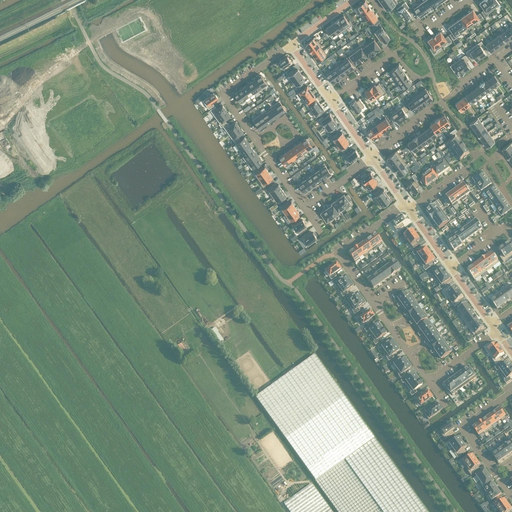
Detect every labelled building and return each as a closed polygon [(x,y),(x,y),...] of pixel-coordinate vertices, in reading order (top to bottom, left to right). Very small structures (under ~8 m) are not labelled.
[(359,4),(354,7),(358,12),(368,5),(368,4),(365,0),(362,2),(361,1),(359,3),(359,4)] [(395,0),(391,0),(384,6),(387,10),(397,2),(395,0)] [(424,0),(422,2),(428,10),(433,7),(427,0),(424,0)] [(483,0),(479,3),(484,9),(481,11),(485,16),(488,14),(487,13),(493,9),(486,0),(483,0)] [(486,0),(493,9),(499,4),(496,0),(486,0)] [(402,4),(397,8),(405,20),(405,19),(406,19),(410,16),(410,15),(406,9),(409,7),(405,2),(402,4)] [(418,5),(424,13),(428,10),(422,2),(418,5)] [(417,3),(412,6),(419,17),(424,13),(418,5),(417,3)] [(368,5),(358,12),(361,17),(362,16),(371,9),(368,5)] [(371,9),(362,16),(365,20),(366,20),(374,14),(371,9)] [(472,9),(466,13),(473,22),(472,22),(473,24),(480,19),(480,20),(483,18),(479,13),(476,15),(472,9)] [(460,17),(460,18),(467,26),(472,22),(473,22),(466,13),(461,18),(460,17)] [(374,14),(366,20),(369,24),(378,18),(374,14)] [(344,15),(339,18),(346,28),(351,25),(344,15)] [(339,18),(334,22),(342,32),(346,28),(339,18)] [(460,18),(454,22),(462,32),(468,28),(467,26),(460,18)] [(334,22),(330,25),(337,34),(337,35),(342,32),(334,22)] [(454,22),(448,26),(452,32),(449,34),(453,39),(462,33),(462,32),(454,22)] [(330,25),(326,28),(332,37),(337,34),(330,25)] [(382,27),(374,33),(380,42),(383,40),(384,42),(389,38),(386,33),(387,33),(385,30),(384,31),(382,27)] [(435,34),(434,35),(441,46),(447,42),(448,43),(451,41),(447,35),(445,37),(440,31),(435,34)] [(505,31),(500,34),(505,42),(510,38),(505,31)] [(500,34),(495,38),(500,45),(505,42),(500,34)] [(432,36),(428,40),(432,46),(429,48),(433,53),(436,51),(436,50),(441,46),(434,35),(432,36)] [(307,41),(305,43),(308,47),(318,40),(315,36),(310,39),(309,38),(307,40),(307,41)] [(495,38),(490,41),(496,49),(500,45),(495,38)] [(373,40),(368,44),(374,52),(377,51),(377,50),(380,48),(380,47),(380,48),(374,40),(374,39),(373,40)] [(308,47),(308,48),(311,52),(320,46),(321,45),(318,40),(308,47)] [(481,41),(473,46),(481,57),(486,53),(482,48),(485,46),(481,41)] [(490,41),(485,45),(491,52),(496,49),(490,41)] [(368,44),(362,48),(367,55),(367,56),(368,57),(368,56),(371,54),(374,52),(368,44)] [(360,45),(354,49),(361,60),(367,56),(367,55),(362,48),(361,47),(362,47),(361,46),(360,45)] [(320,46),(311,52),(314,57),(324,50),(320,46)] [(473,46),(466,52),(469,57),(472,55),(476,61),(481,57),(473,46)] [(354,49),(347,54),(349,55),(349,56),(355,64),(356,64),(361,60),(354,49)] [(324,50),(314,57),(317,61),(327,54),(324,50)] [(465,55),(457,60),(465,71),(470,67),(466,62),(469,60),(465,55)] [(287,56),(278,62),(282,68),(284,70),(289,66),(287,64),(291,61),(287,56)] [(347,56),(342,60),(343,61),(349,70),(354,67),(347,56)] [(457,60),(450,66),(453,71),(456,69),(460,75),(465,71),(457,60)] [(343,61),(338,64),(339,65),(345,73),(349,70),(343,61)] [(399,64),(388,71),(392,76),(402,69),(399,64)] [(339,65),(335,68),(341,76),(345,73),(339,65)] [(334,67),(330,70),(337,79),(341,76),(335,68),(334,67)] [(292,69),(287,72),(289,75),(292,80),(301,74),(297,69),(294,71),(292,69)] [(329,69),(324,72),(332,83),(336,79),(336,80),(337,79),(330,70),(329,69)] [(402,69),(392,76),(395,80),(405,73),(402,69)] [(405,73),(395,80),(398,85),(408,78),(409,78),(405,73)] [(301,74),(292,80),(296,85),(298,88),(303,84),(301,81),(305,79),(301,74)] [(494,74),(489,78),(495,86),(500,82),(494,74)] [(261,75),(256,78),(263,88),(268,85),(264,80),(265,80),(263,77),(262,77),(261,75)] [(256,78),(252,81),(259,91),(263,88),(256,78)] [(408,78),(398,85),(401,89),(412,82),(409,78),(408,78)] [(489,78),(484,82),(490,89),(495,86),(489,78)] [(254,94),(259,91),(252,81),(247,84),(254,93),(254,94)] [(484,82),(479,85),(485,93),(490,89),(484,82)] [(372,85),(369,87),(376,96),(375,96),(377,98),(385,92),(378,83),(375,85),(374,83),(372,85)] [(249,97),(254,93),(247,84),(243,87),(249,97)] [(298,91),(297,93),(301,99),(303,98),(311,92),(311,91),(307,86),(307,85),(306,86),(299,91),(298,91)] [(479,85),(474,89),(480,96),(485,93),(479,85)] [(239,90),(238,90),(245,100),(249,97),(243,87),(239,90)] [(365,92),(363,94),(368,102),(375,96),(376,96),(369,87),(366,89),(364,91),(365,92)] [(425,88),(420,91),(427,101),(432,98),(430,95),(431,94),(429,92),(428,93),(425,88)] [(474,89),(469,92),(475,100),(480,96),(474,89)] [(246,100),(245,100),(238,90),(234,94),(236,96),(235,97),(237,100),(238,99),(241,104),(246,101),(246,100)] [(420,91),(415,94),(423,105),(428,101),(427,101),(420,91)] [(311,92),(303,98),(307,103),(307,104),(316,97),(315,97),(311,92),(312,92),(311,92)] [(469,92),(464,96),(465,96),(470,104),(470,103),(475,100),(469,92)] [(212,102),(218,98),(215,94),(213,93),(210,95),(210,94),(207,96),(207,97),(203,100),(209,109),(214,105),(212,102)] [(415,94),(411,98),(411,99),(412,99),(418,108),(423,105),(415,94)] [(465,96),(460,100),(465,108),(470,104),(471,104),(470,103),(470,104),(465,96)] [(316,97),(307,104),(311,109),(320,103),(316,98),(316,97)] [(355,99),(350,103),(356,112),(364,106),(359,99),(356,101),(355,99)] [(411,99),(407,102),(413,111),(418,108),(412,99),(411,99)] [(279,100),(274,103),(282,114),(286,110),(284,108),(285,107),(283,104),(282,105),(279,100)] [(460,100),(455,103),(461,111),(465,108),(460,100)] [(270,107),(271,109),(271,108),(277,117),(282,114),(274,103),(270,107)] [(311,109),(309,111),(314,117),(316,116),(316,115),(324,110),(324,109),(320,104),(320,103),(311,109)] [(210,109),(216,118),(226,110),(222,105),(217,109),(215,106),(210,109)] [(397,110),(396,110),(403,119),(408,116),(405,112),(408,110),(404,105),(397,110)] [(277,117),(271,108),(271,109),(267,112),(273,120),(277,117)] [(391,114),(389,116),(392,121),(395,119),(398,123),(403,119),(396,110),(397,110),(395,108),(390,112),(391,114)] [(228,112),(226,110),(216,118),(220,123),(219,124),(221,127),(223,126),(227,123),(225,120),(230,116),(230,115),(228,112)] [(266,110),(261,113),(268,123),(273,120),(267,112),(266,110)] [(261,113),(257,116),(264,126),(268,123),(261,113)] [(322,115),(317,119),(323,127),(324,125),(333,119),(330,114),(324,118),(322,115)] [(444,114),(439,118),(445,126),(450,122),(448,120),(449,119),(447,117),(446,117),(444,114)] [(259,129),(264,126),(257,116),(252,119),(256,124),(255,124),(257,127),(259,129)] [(385,117),(380,120),(387,129),(391,126),(385,117)] [(477,117),(469,123),(473,128),(481,122),(477,117)] [(439,118),(434,121),(440,129),(445,126),(439,118)] [(333,119),(324,125),(328,130),(330,133),(335,129),(333,126),(337,124),(336,123),(337,123),(336,120),(335,121),(333,119)] [(380,120),(375,124),(376,125),(376,124),(382,133),(387,129),(380,120)] [(223,126),(229,134),(239,127),(237,125),(238,124),(236,121),(235,122),(235,121),(230,125),(228,122),(227,123),(223,126)] [(434,121),(430,124),(431,126),(436,133),(440,129),(434,121)] [(481,122),(473,128),(476,133),(484,127),(481,122)] [(376,125),(371,128),(377,136),(382,133),(376,124),(376,125)] [(431,126),(426,130),(432,138),(437,134),(436,133),(431,126)] [(240,129),(239,127),(229,134),(235,142),(240,139),(238,136),(243,132),(242,131),(243,131),(241,128),(240,129)] [(484,127),(476,133),(479,137),(488,131),(484,127)] [(371,128),(366,131),(369,134),(368,135),(370,137),(372,140),(377,136),(371,128)] [(426,130),(422,133),(428,141),(432,138),(426,130)] [(488,131),(479,137),(483,142),(491,136),(488,131)] [(336,132),(331,136),(336,143),(345,137),(341,132),(338,135),(336,132)] [(422,133),(417,136),(423,144),(428,141),(422,133)] [(455,134),(444,142),(448,147),(449,146),(458,139),(455,134)] [(417,136),(412,139),(418,148),(423,144),(417,136)] [(491,136),(483,142),(486,147),(494,141),(491,136)] [(235,144),(239,150),(248,143),(246,140),(244,137),(235,144)] [(336,143),(335,144),(339,149),(340,149),(342,151),(347,147),(345,145),(349,142),(345,137),(336,143)] [(306,138),(301,141),(308,151),(313,148),(306,138)] [(412,139),(407,143),(413,151),(418,148),(412,139)] [(458,139),(449,146),(453,151),(462,144),(458,139)] [(297,144),(304,154),(308,151),(301,141),(297,144)] [(511,141),(502,149),(506,154),(511,149),(511,141)] [(251,146),(248,143),(239,150),(243,156),(253,149),(251,146)] [(297,144),(292,147),(300,157),(304,154),(297,144)] [(462,144),(453,151),(456,156),(465,149),(462,144)] [(295,161),(300,157),(292,147),(288,150),(294,158),(294,159),(295,161)] [(255,152),(253,149),(243,156),(242,156),(247,163),(257,155),(255,152)] [(465,149),(456,156),(460,161),(464,158),(464,159),(467,157),(466,156),(469,154),(465,149)] [(290,162),(294,159),(294,158),(288,150),(283,154),(289,162),(290,162)] [(350,150),(345,153),(347,156),(346,157),(349,162),(351,161),(352,162),(354,160),(354,159),(359,155),(355,150),(352,152),(350,150)] [(397,150),(386,157),(390,162),(400,155),(397,150)] [(291,163),(290,162),(289,162),(283,154),(279,157),(286,167),(291,164),(291,163)] [(259,158),(257,155),(247,163),(251,169),(262,162),(259,158)] [(400,155),(390,162),(393,166),(403,159),(400,155)] [(442,158),(436,163),(443,173),(444,173),(443,173),(449,169),(450,169),(449,168),(444,161),(443,160),(442,158)] [(393,166),(393,167),(396,171),(404,165),(406,164),(403,159),(393,166)] [(319,166),(319,167),(320,167),(326,176),(327,176),(331,173),(330,172),(333,171),(330,167),(328,169),(324,163),(319,166)] [(436,163),(430,167),(431,168),(437,177),(443,173),(436,163)] [(254,170),(259,178),(268,172),(265,167),(263,168),(261,165),(254,170)] [(404,165),(396,171),(399,175),(408,170),(404,165)] [(319,167),(315,170),(322,180),(326,176),(331,173),(327,176),(326,176),(320,167),(319,167)] [(431,168),(425,173),(432,183),(433,183),(438,179),(438,178),(437,177),(431,168)] [(317,183),(322,180),(315,170),(311,173),(317,183)] [(272,177),(268,172),(259,178),(257,179),(263,187),(272,181),(270,178),(272,177)] [(365,172),(359,175),(361,178),(359,180),(363,185),(374,177),(370,172),(367,174),(365,172)] [(483,172),(473,179),(477,185),(487,178),(483,172)] [(313,186),(317,183),(311,173),(306,177),(307,178),(313,186)] [(425,173),(419,177),(420,179),(426,187),(427,187),(432,183),(425,173)] [(374,177),(363,185),(367,190),(369,188),(371,191),(376,187),(374,184),(377,182),(374,177)] [(307,178),(303,180),(303,181),(309,189),(313,186),(307,178)] [(487,178),(477,185),(481,191),(491,184),(487,178)] [(309,189),(303,181),(303,180),(302,179),(302,180),(297,183),(304,192),(309,189)] [(411,181),(406,184),(413,194),(418,190),(416,187),(418,185),(415,180),(412,182),(411,181)] [(271,197),(273,196),(282,189),(278,184),(277,185),(275,183),(265,189),(271,197)] [(464,184),(459,188),(466,196),(470,193),(464,184)] [(494,186),(484,193),(489,199),(499,192),(494,186)] [(459,188),(455,191),(461,199),(466,196),(459,188)] [(282,189),(273,196),(279,203),(286,198),(284,195),(286,194),(282,189)] [(378,189),(373,192),(375,195),(373,197),(376,202),(387,194),(383,189),(380,191),(378,189)] [(455,191),(451,194),(457,203),(461,199),(455,191)] [(499,192),(489,199),(493,205),(503,198),(499,192)] [(343,194),(338,198),(345,208),(344,208),(345,209),(351,204),(350,203),(349,201),(349,200),(351,199),(347,194),(345,195),(344,194),(343,194)] [(387,194),(376,202),(380,207),(382,205),(384,208),(389,204),(387,202),(391,199),(387,194)] [(451,194),(446,197),(452,206),(457,203),(451,194)] [(339,212),(344,208),(345,208),(338,198),(337,198),(332,202),(331,203),(332,203),(332,204),(333,204),(339,212)] [(503,198),(493,205),(497,211),(507,204),(503,198)] [(280,206),(286,214),(295,207),(291,202),(290,203),(288,201),(280,206)] [(332,204),(327,208),(333,217),(333,218),(339,214),(340,213),(339,212),(333,204),(332,204)] [(436,204),(426,211),(429,216),(440,208),(436,204)] [(507,204),(497,211),(501,217),(511,210),(507,204)] [(299,212),(295,207),(286,214),(291,221),(299,216),(297,213),(299,212)] [(321,212),(320,212),(321,213),(324,217),(322,218),(325,222),(327,221),(333,217),(327,208),(326,208),(321,212)] [(440,208),(429,216),(433,220),(443,213),(440,208)] [(443,213),(433,220),(436,225),(447,217),(443,213)] [(394,222),(391,224),(397,232),(404,227),(402,224),(406,222),(402,216),(396,220),(396,219),(393,221),(394,222)] [(447,217),(436,225),(439,229),(450,222),(447,217)] [(306,228),(305,226),(306,225),(302,219),(293,226),(299,234),(306,228)] [(471,222),(478,232),(483,229),(475,219),(471,222)] [(471,221),(466,225),(474,235),(478,232),(471,222),(471,221)] [(466,225),(462,227),(470,238),(474,235),(466,225)] [(462,227),(458,230),(466,241),(470,238),(462,227)] [(404,236),(402,237),(406,243),(408,241),(416,235),(413,230),(409,232),(407,229),(402,233),(404,236)] [(454,233),(454,234),(455,235),(462,244),(466,241),(458,230),(454,233)] [(311,233),(309,231),(300,237),(306,245),(317,238),(313,232),(311,233)] [(375,235),(370,238),(378,248),(382,245),(379,240),(381,239),(378,234),(376,235),(375,235)] [(416,235),(408,241),(413,249),(419,245),(417,242),(420,240),(416,235)] [(455,235),(451,238),(458,248),(463,245),(462,244),(455,235)] [(370,238),(366,241),(373,250),(372,251),(373,251),(378,248),(370,238)] [(451,238),(446,241),(454,251),(458,248),(451,238)] [(368,253),(372,251),(373,250),(366,241),(362,244),(368,253)] [(369,254),(368,253),(362,244),(357,247),(363,256),(364,258),(369,255),(369,254)] [(504,246),(499,250),(502,254),(499,256),(503,262),(511,256),(504,246)] [(363,256),(357,247),(353,251),(359,259),(363,256)] [(418,250),(412,253),(415,256),(416,255),(420,261),(431,254),(426,248),(420,252),(418,250)] [(360,260),(359,259),(353,251),(348,254),(355,263),(359,260),(360,260)] [(492,253),(486,257),(493,267),(495,270),(501,265),(499,263),(492,253)] [(420,261),(424,268),(423,268),(425,271),(431,268),(429,265),(435,260),(431,254),(420,261)] [(486,257),(480,261),(487,272),(493,267),(486,257)] [(389,264),(389,265),(390,265),(396,273),(400,270),(393,260),(389,264)] [(480,261),(474,266),(481,276),(487,272),(480,261)] [(327,270),(325,271),(329,277),(331,280),(336,277),(334,274),(341,269),(340,268),(338,265),(337,264),(336,263),(334,265),(333,265),(333,266),(328,269),(327,270)] [(389,265),(385,268),(391,276),(396,273),(390,265),(389,265)] [(474,266),(467,270),(475,280),(481,276),(474,266)] [(433,269),(428,273),(430,276),(431,275),(436,281),(436,280),(446,273),(445,272),(442,267),(435,272),(433,269)] [(387,279),(391,276),(385,268),(381,271),(387,279)] [(382,282),(387,279),(381,271),(377,274),(376,274),(382,282)] [(375,272),(370,275),(378,286),(382,282),(376,274),(377,274),(375,272)] [(446,273),(436,280),(436,281),(440,286),(439,287),(441,291),(446,287),(444,284),(451,279),(447,275),(448,275),(446,273)] [(373,289),(378,286),(370,275),(366,279),(373,289)] [(334,285),(338,290),(349,281),(349,282),(350,281),(349,281),(347,278),(348,278),(347,278),(346,276),(339,281),(337,279),(332,282),(334,285)] [(353,287),(349,282),(349,281),(338,290),(341,295),(343,298),(348,294),(346,291),(353,287)] [(448,287),(443,291),(449,299),(460,292),(455,286),(450,290),(448,287)] [(505,288),(500,292),(507,302),(511,298),(511,297),(505,288)] [(398,299),(401,303),(402,304),(412,296),(409,291),(398,299)] [(460,292),(449,299),(455,308),(460,304),(458,301),(463,297),(460,292)] [(495,295),(502,306),(507,302),(500,292),(495,295)] [(346,302),(349,307),(361,299),(361,298),(357,294),(350,299),(349,296),(343,300),(345,302),(346,302)] [(495,295),(490,299),(497,309),(502,306),(495,295)] [(402,305),(405,308),(415,301),(416,301),(412,296),(402,304),(401,303),(399,304),(400,306),(402,305)] [(361,298),(361,299),(349,307),(353,312),(352,312),(354,315),(360,311),(358,309),(365,304),(364,302),(364,301),(363,301),(362,299),(361,298)] [(405,308),(407,311),(408,312),(418,305),(415,301),(405,308)] [(466,304),(457,310),(461,316),(471,310),(466,304)] [(421,309),(418,305),(408,312),(407,311),(405,313),(407,315),(409,313),(411,317),(421,309)] [(424,314),(421,309),(411,317),(413,320),(414,321),(424,314)] [(461,316),(460,317),(465,323),(475,316),(471,310),(461,316)] [(359,319),(363,325),(365,323),(366,323),(371,319),(372,318),(374,317),(373,316),(373,315),(371,312),(370,312),(370,311),(363,316),(361,313),(356,316),(358,319),(359,319)] [(425,313),(424,314),(414,321),(413,320),(412,321),(413,324),(415,322),(417,326),(428,318),(425,313)] [(475,316),(465,323),(469,330),(480,322),(479,322),(475,316)] [(419,328),(422,332),(422,333),(433,326),(429,321),(419,328)] [(480,322),(469,330),(474,336),(484,328),(480,322)] [(370,331),(373,335),(373,336),(382,329),(378,324),(371,329),(369,327),(364,330),(366,333),(370,331)] [(423,334),(426,337),(436,330),(433,326),(422,333),(422,332),(420,333),(421,335),(423,334)] [(224,341),(218,332),(219,332),(216,327),(209,332),(218,345),(224,341)] [(385,334),(382,329),(373,336),(373,335),(371,337),(375,342),(373,343),(375,346),(380,342),(378,339),(385,334)] [(426,337),(428,341),(429,342),(437,335),(438,336),(440,334),(436,329),(436,330),(426,337)] [(429,343),(432,346),(441,340),(440,340),(438,336),(437,335),(429,342),(428,341),(426,342),(428,344),(429,343)] [(432,346),(434,349),(435,350),(446,343),(442,338),(440,340),(441,340),(432,346)] [(382,348),(385,352),(395,345),(391,340),(385,345),(383,343),(377,346),(380,349),(382,348)] [(449,347),(446,343),(435,350),(434,349),(432,351),(434,353),(436,351),(438,355),(449,347)] [(490,344),(484,348),(490,356),(500,349),(497,344),(496,343),(492,346),(490,344)] [(395,345),(385,352),(383,353),(387,359),(386,359),(388,362),(394,358),(392,355),(399,350),(398,349),(398,348),(397,348),(396,346),(395,345)] [(452,352),(449,347),(438,355),(441,359),(452,352)] [(500,349),(490,356),(496,365),(502,360),(500,358),(504,354),(501,349),(500,349)] [(314,355),(255,398),(315,481),(343,462),(374,439),(314,355)] [(394,365),(397,369),(397,370),(407,363),(407,362),(403,358),(396,363),(394,360),(389,364),(391,366),(394,365)] [(404,373),(410,368),(409,366),(410,366),(409,365),(407,363),(407,362),(407,363),(397,370),(397,369),(395,371),(399,376),(398,376),(400,379),(405,375),(404,373)] [(500,364),(495,368),(497,371),(500,369),(503,374),(511,367),(509,363),(502,367),(500,364)] [(466,370),(463,372),(470,382),(476,378),(469,367),(466,369),(466,370)] [(503,374),(501,375),(505,380),(504,381),(506,384),(511,380),(509,378),(511,375),(511,367),(503,374)] [(459,374),(457,376),(464,387),(470,382),(463,372),(460,374),(459,374)] [(404,383),(407,388),(418,380),(415,375),(408,380),(406,377),(401,381),(403,384),(404,383)] [(454,378),(451,380),(458,391),(464,387),(457,376),(455,378),(454,377),(454,378)] [(420,383),(418,380),(407,388),(411,393),(410,394),(412,397),(417,393),(415,390),(422,385),(421,385),(422,384),(420,382),(420,383)] [(452,395),(458,391),(451,380),(448,382),(447,383),(445,385),(452,395)] [(430,399),(432,398),(431,397),(431,396),(429,393),(428,393),(428,392),(421,396),(419,394),(414,397),(416,400),(417,400),(421,406),(423,404),(424,404),(424,403),(429,400),(430,399)] [(440,409),(439,406),(438,405),(437,404),(431,409),(429,406),(424,410),(426,413),(424,414),(428,420),(432,417),(433,417),(433,416),(439,412),(439,413),(440,412),(442,410),(441,409),(440,409)] [(507,418),(500,409),(495,412),(501,420),(502,422),(507,418)] [(496,423),(501,420),(495,412),(491,415),(496,423)] [(486,418),(492,426),(496,423),(491,415),(486,418)] [(492,426),(486,418),(482,421),(489,431),(494,428),(492,426)] [(489,431),(482,421),(478,425),(484,433),(484,434),(484,435),(485,434),(489,431)] [(450,424),(439,432),(445,440),(454,433),(452,431),(454,429),(450,424)] [(479,437),(484,434),(484,433),(478,425),(477,425),(473,428),(479,437)] [(448,442),(453,449),(454,449),(462,443),(459,438),(457,439),(455,436),(448,442)] [(426,511),(374,439),(343,462),(378,511),(426,511)] [(466,452),(464,449),(466,448),(462,443),(454,449),(453,449),(451,450),(457,458),(466,452)] [(506,446),(502,448),(501,449),(507,456),(511,453),(506,446)] [(507,456),(501,449),(502,448),(500,447),(496,450),(503,460),(507,456)] [(498,463),(503,460),(496,450),(491,453),(498,463)] [(460,460),(465,468),(476,460),(473,455),(471,456),(469,454),(460,460)] [(480,465),(476,460),(465,468),(471,476),(480,469),(478,467),(480,465)] [(378,511),(343,462),(315,481),(330,502),(332,505),(334,507),(337,511),(378,511)] [(476,476),(480,482),(489,476),(485,470),(485,469),(484,470),(477,475),(476,475),(476,476)] [(483,489),(492,483),(493,482),(494,482),(493,481),(489,476),(480,482),(478,483),(483,489),(484,489),(483,489)] [(496,488),(492,483),(483,489),(484,489),(488,495),(496,488)] [(331,511),(311,484),(283,504),(289,511),(331,511)] [(500,494),(496,488),(488,495),(492,500),(492,501),(493,501),(493,500),(500,495),(501,495),(501,494),(500,494)] [(494,503),(499,511),(508,505),(504,500),(503,501),(501,498),(494,503)]
